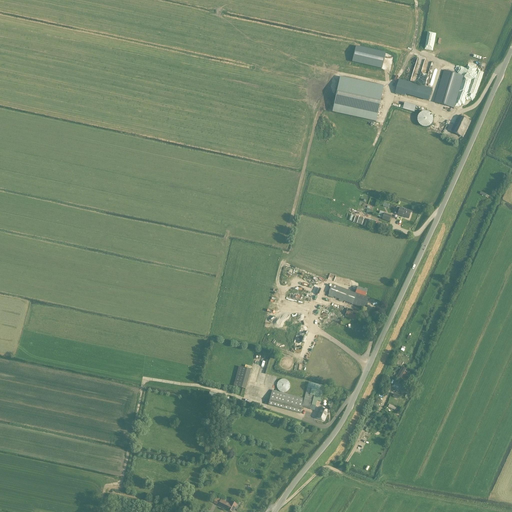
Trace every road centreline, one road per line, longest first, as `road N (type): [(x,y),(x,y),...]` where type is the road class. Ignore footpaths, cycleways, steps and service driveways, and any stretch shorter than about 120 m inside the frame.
road 1 (unclassified): [(275,511),(346,415),(511,49)]
road 2 (track): [(508,511),(377,487),(335,470)]
